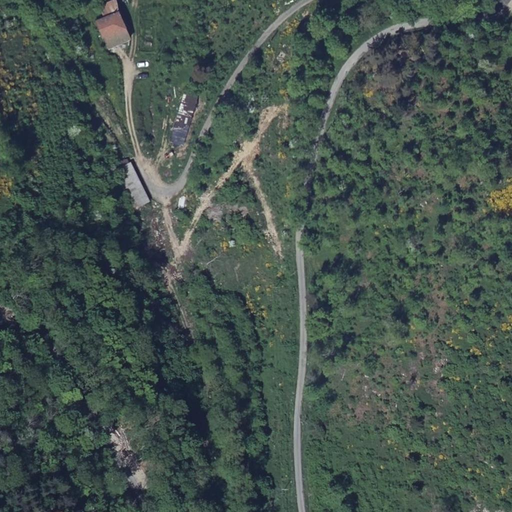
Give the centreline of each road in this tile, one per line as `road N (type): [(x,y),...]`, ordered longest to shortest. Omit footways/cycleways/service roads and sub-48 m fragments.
road 1 (unclassified): [(303,511),(301,225),(335,88),(377,37),(479,15),(503,0)]
road 2 (unclassified): [(308,0),(245,58),(176,190),(152,189),(138,156)]
road 3 (unclassified): [(0,325),(42,341),(153,511)]
